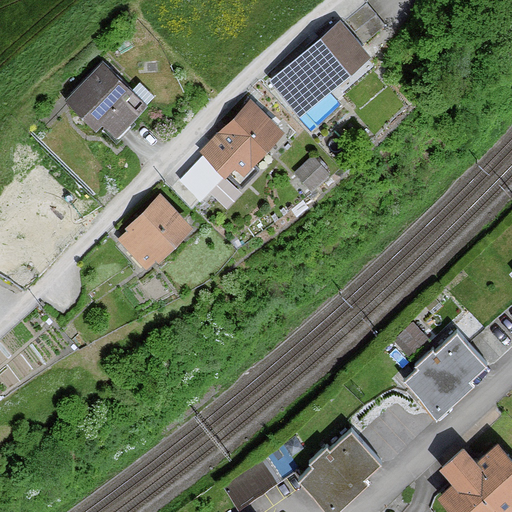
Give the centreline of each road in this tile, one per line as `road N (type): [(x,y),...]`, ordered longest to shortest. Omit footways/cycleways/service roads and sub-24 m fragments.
road 1 (residential): [(343,0),(0,324)]
road 2 (residential): [(511,386),(374,511)]
